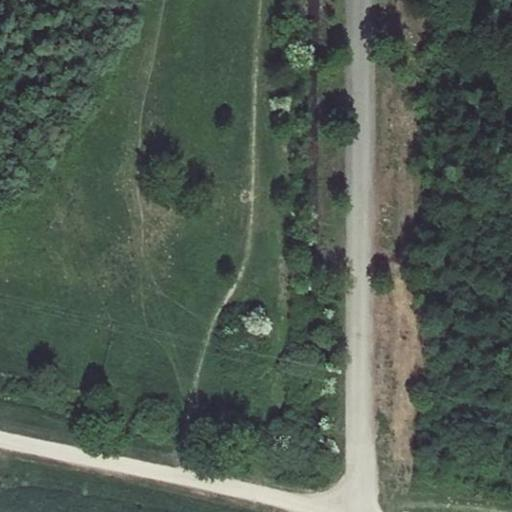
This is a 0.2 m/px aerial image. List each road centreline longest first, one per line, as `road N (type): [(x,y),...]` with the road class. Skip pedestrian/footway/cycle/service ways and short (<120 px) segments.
road 1 (unknown): [(168,477),(186,408),(241,283),(256,0)]
road 2 (unknown): [(369,478),(486,511)]
